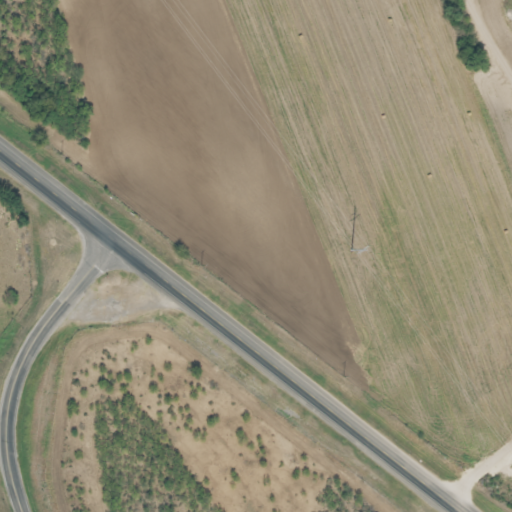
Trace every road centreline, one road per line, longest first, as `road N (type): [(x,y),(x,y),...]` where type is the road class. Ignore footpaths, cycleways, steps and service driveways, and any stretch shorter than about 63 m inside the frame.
road 1 (trunk): [(0,147),(464,511)]
road 2 (residential): [(458,507),(511,450),(470,0)]
road 3 (tertiary): [(25,511),(9,419),(18,374),(120,242)]
